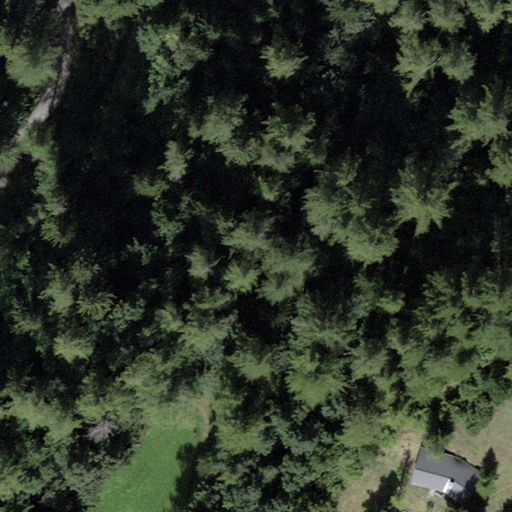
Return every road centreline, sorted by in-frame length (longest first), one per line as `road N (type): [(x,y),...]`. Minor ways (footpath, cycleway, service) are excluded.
road 1 (track): [(511,124),(433,206),(264,511)]
road 2 (track): [(67,0),(66,66),(0,196)]
road 3 (track): [(235,337),(192,511)]
